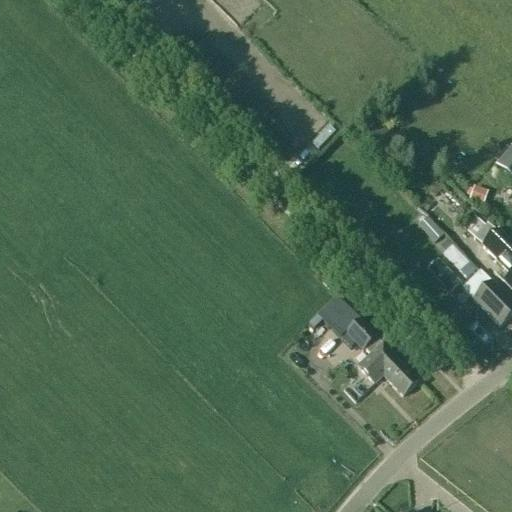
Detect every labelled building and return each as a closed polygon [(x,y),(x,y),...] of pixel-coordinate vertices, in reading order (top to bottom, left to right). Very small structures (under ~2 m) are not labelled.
[(391,137),(376,122),(363,136),(378,151),(391,137)] [(511,180),(511,149),(510,147),(494,166),(511,180)] [(486,193),(472,188),(468,201),(481,206),(486,193)] [(437,231),(448,225),(436,204),(425,211),(437,231)] [(511,250),(487,227),(484,230),(473,218),(461,229),(473,241),(511,277),(503,285),(511,293),(511,250)] [(440,238),(426,223),(419,231),(433,245),(440,238)] [(459,285),(436,261),(425,272),(448,296),(459,285)] [(468,266),(459,274),(465,281),(474,272),(468,266)] [(499,329),(511,316),(511,306),(479,274),(462,291),(473,303),(499,329)] [(335,299),(316,317),(348,351),(354,345),(362,354),(365,352),(370,357),(357,369),(374,387),(382,378),(402,399),(418,384),(382,346),(376,340),(377,340),(357,319),(356,321),(335,299)]
